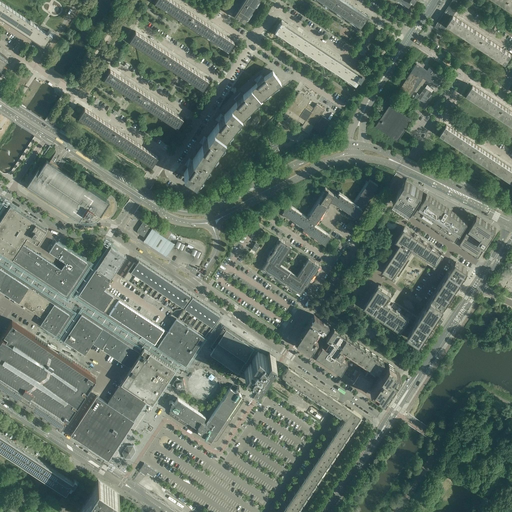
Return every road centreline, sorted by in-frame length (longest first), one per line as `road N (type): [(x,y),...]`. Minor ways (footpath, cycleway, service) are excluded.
road 1 (secondary): [(194,212),(159,202),(0,96)]
road 2 (secondary): [(0,106),(157,210),(191,223)]
road 3 (residential): [(192,288),(112,233),(66,232),(0,188)]
road 4 (residential): [(199,120),(173,158),(31,65)]
road 5 (residential): [(252,40),(281,9),(353,58),(380,16)]
road 6 (secondary): [(349,145),(194,212)]
road 7 (secondary): [(357,158),(391,164),(511,224)]
road 8 (residential): [(277,347),(348,236),(330,225),(333,211)]
road 9 (secondary): [(511,213),(361,146)]
road 10 (residential): [(266,511),(346,393)]
road 11 (tertiary): [(433,350),(511,240)]
